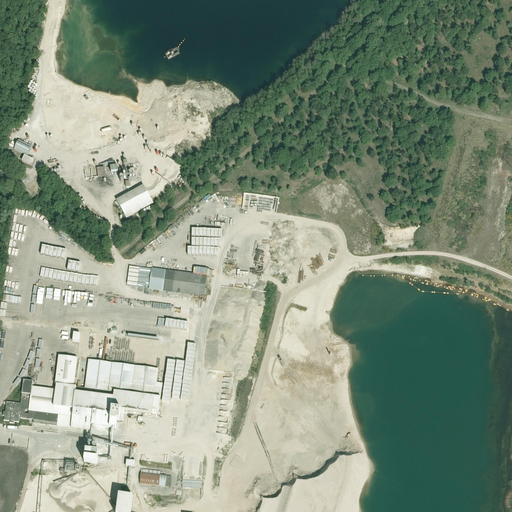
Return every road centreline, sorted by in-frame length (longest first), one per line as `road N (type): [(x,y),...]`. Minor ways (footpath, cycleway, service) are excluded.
road 1 (track): [(121,265),(112,219),(73,181),(64,158),(42,146),(36,127),(53,4),(66,2),(89,48)]
road 2 (track): [(274,216),(330,224),(344,258),(442,254),(511,278)]
road 3 (track): [(144,151),(133,123),(171,92),(223,97)]
